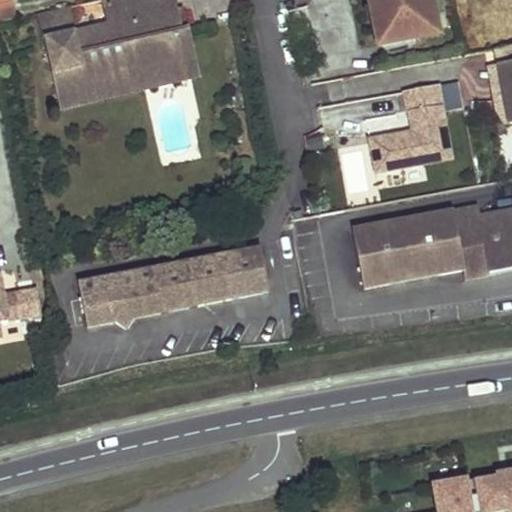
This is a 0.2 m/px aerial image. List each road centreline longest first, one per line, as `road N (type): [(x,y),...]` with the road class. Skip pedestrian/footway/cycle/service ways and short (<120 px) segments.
road 1 (tertiary): [(0,480),(276,416),(511,379)]
road 2 (residential): [(302,210),(260,0)]
